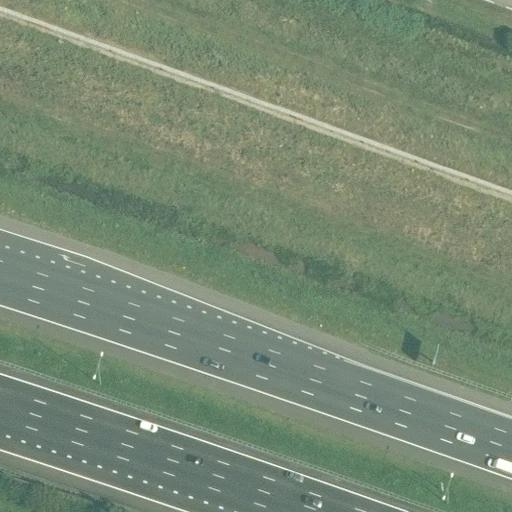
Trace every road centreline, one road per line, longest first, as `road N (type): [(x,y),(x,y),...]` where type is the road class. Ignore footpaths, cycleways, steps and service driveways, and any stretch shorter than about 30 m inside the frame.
road 1 (motorway): [(511,450),(0,277)]
road 2 (motorway): [(0,406),(314,511)]
